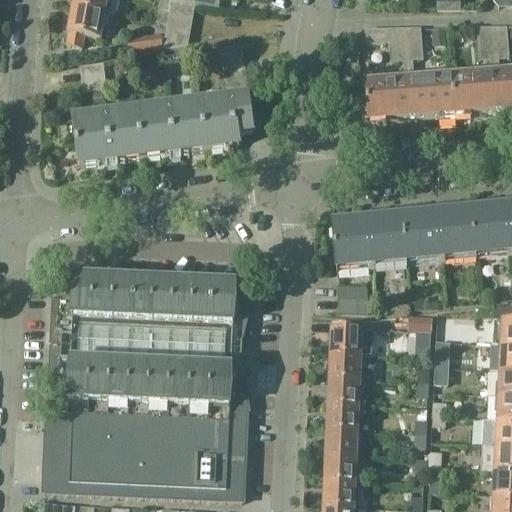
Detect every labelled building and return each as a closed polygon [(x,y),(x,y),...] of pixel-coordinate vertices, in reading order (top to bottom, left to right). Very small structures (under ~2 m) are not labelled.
[(74,0),(72,12),(107,19),(115,20),(119,0),(74,0)] [(171,0),(170,6),(194,10),(195,0),(171,0)] [(438,0),(438,13),(466,13),(466,0),(438,0)] [(511,1),(511,0),(488,0),(488,1),(494,1),(502,10),(511,1)] [(169,14),(168,19),(191,23),(194,10),(170,6),(169,14)] [(69,36),(67,48),(82,51),(85,39),(100,42),(103,27),(105,28),(107,19),(72,12),(67,36),(69,36)] [(158,12),(156,25),(167,27),(168,19),(169,14),(160,12),(158,12)] [(167,27),(166,33),(189,37),(191,23),(168,19),(167,27)] [(490,62),(489,52),(487,31),(477,31),(478,63),(490,62)] [(495,31),(496,42),(498,62),(508,62),(506,31),(495,31)] [(403,64),(403,54),(402,32),(392,33),(392,43),(392,47),(393,64),(403,64)] [(422,64),(422,53),(421,32),(410,33),(411,64),(422,64)] [(166,33),(162,53),(187,49),(189,37),(166,33)] [(392,47),(392,43),(392,33),(366,33),(366,47),(392,47)] [(160,37),(127,41),(128,57),(161,53),(160,37)] [(219,52),(220,66),(243,63),(241,49),(219,52)] [(166,64),(165,64),(167,76),(179,74),(177,63),(176,63),(166,64)] [(220,66),(222,77),(244,74),(243,63),(220,66)] [(80,70),(82,84),(105,81),(102,67),(80,70)] [(246,87),(244,74),(222,77),(224,90),(246,87)] [(369,128),(386,126),(408,123),(440,121),(440,117),(444,117),(445,122),(455,121),(453,83),(390,88),(389,78),(365,80),(369,128)] [(511,78),(453,83),(455,121),(465,120),(466,116),(470,115),(470,119),(511,115),(511,78)] [(106,92),(105,81),(82,84),(84,95),(106,92)] [(232,151),(239,150),(238,139),(253,137),(248,101),(200,107),(206,154),(224,152),(223,147),(231,146),(232,151)] [(200,107),(137,116),(143,162),(160,160),(160,156),(168,154),(169,161),(181,159),(180,153),(188,152),(189,157),(206,154),(200,107)] [(106,168),(117,166),(116,161),(125,160),(126,164),(143,162),(137,116),(74,124),(80,170),(84,170),(84,169),(94,168),(95,169),(97,169),(97,164),(105,163),(106,168)] [(511,212),(510,213),(472,217),(476,264),(511,260),(511,212)] [(407,271),(476,264),(472,217),(402,223),(407,271)] [(337,277),(407,271),(402,223),(364,227),(334,230),(334,229),(333,229),(337,277)] [(51,336),(51,349),(57,350),(57,358),(54,411),(68,412),(68,422),(73,422),(72,436),(72,449),(71,462),(71,475),(70,487),(82,488),(95,488),(107,489),(119,490),(132,490),(144,491),(157,491),(156,502),(162,503),(163,492),(176,492),(188,493),(200,494),(213,494),(225,495),(225,505),(243,506),(246,445),(248,416),(249,416),(242,367),(232,367),(233,339),(242,339),(253,295),(235,291),(234,291),(234,292),(211,291),(181,289),(134,287),(113,286),(113,289),(107,289),(107,286),(94,286),(93,288),(86,288),(87,285),(75,285),(74,285),(73,302),(66,304),(59,306),(58,337),(51,336)] [(367,289),(338,288),(340,303),(368,304),(367,289)] [(425,300),(412,301),(413,312),(426,311),(425,300)] [(340,303),(341,317),(369,318),(368,304),(340,303)] [(494,321),(492,349),(502,350),(511,350),(511,310),(494,312),(494,321)] [(406,320),(405,335),(429,337),(430,322),(406,320)] [(331,333),(330,359),(361,360),(365,360),(372,361),(374,335),(365,334),(331,333)] [(492,349),(491,375),(501,376),(511,376),(511,350),(502,350),(492,349)] [(431,350),(416,350),(416,361),(430,361),(431,350)] [(365,360),(361,360),(330,359),(328,385),(360,386),(360,372),(364,372),(365,360)] [(435,361),(435,372),(450,373),(450,362),(435,361)] [(449,390),(450,373),(435,372),(434,389),(449,390)] [(418,373),(418,388),(430,388),(431,373),(418,373)] [(511,376),(501,376),(500,400),(511,400),(511,376)] [(328,385),(327,410),(359,411),(359,398),(364,398),(364,386),(360,386),(328,385)] [(429,401),(430,388),(418,388),(417,400),(429,401)] [(511,400),(500,400),(498,425),(511,426),(511,400)] [(363,411),(359,411),(327,410),(326,435),(358,437),(359,423),(363,424),(363,411)] [(433,412),(432,422),(447,423),(447,413),(433,412)] [(47,421),(46,435),(60,436),(60,422),(47,421)] [(60,422),(60,436),(72,436),(73,422),(68,422),(60,422)] [(447,423),(432,422),(432,430),(446,431),(447,423)] [(416,423),(416,439),(428,439),(429,423),(416,423)] [(485,425),(484,450),(497,451),(511,451),(511,426),(498,425),(485,425)] [(46,435),(45,448),(72,449),(72,436),(60,436),(46,435)] [(326,435),(325,460),(357,462),(358,449),(362,449),(362,437),(358,437),(326,435)] [(427,453),(428,439),(416,439),(415,452),(427,453)] [(45,448),(45,461),(71,462),(72,449),(45,448)] [(484,450),(483,475),(496,476),(511,476),(511,451),(497,451),(484,450)] [(361,462),(357,462),(325,460),(324,486),(356,487),(357,474),(361,474),(361,462)] [(45,461),(44,474),(71,475),(71,462),(45,461)] [(415,477),(428,478),(428,472),(429,462),(416,462),(415,477)] [(429,462),(428,472),(442,473),(442,463),(429,462)] [(442,481),(442,473),(428,472),(428,478),(428,480),(442,481)] [(44,474),(44,486),(58,487),(70,488),(70,487),(71,475),(44,474)] [(511,476),(496,476),(495,502),(511,502),(511,476)] [(44,486),(43,497),(57,498),(58,487),(44,486)] [(324,486),(323,511),(339,511),(355,511),(356,499),(360,500),(360,487),(356,487),(324,486)] [(58,487),(57,498),(70,498),(70,488),(58,487)] [(70,488),(70,498),(82,499),(82,488),(70,487),(70,488)] [(82,488),(82,499),(94,499),(95,488),(82,488)] [(95,488),(94,499),(106,500),(107,489),(95,488)] [(107,489),(106,500),(119,501),(119,490),(107,489)] [(119,490),(119,501),(131,501),(132,490),(119,490)] [(132,490),(131,501),(143,502),(144,491),(132,490)] [(144,491),(143,502),(156,502),(157,491),(144,491)] [(163,492),(162,503),(175,503),(176,492),(163,492)] [(176,492),(175,503),(188,504),(188,493),(176,492)] [(188,493),(188,504),(200,504),(200,494),(188,493)] [(200,494),(200,504),(212,505),(213,494),(200,494)] [(213,494),(212,505),(225,505),(225,495),(213,494)] [(412,499),(411,511),(423,511),(424,499),(412,499)] [(495,506),(494,511),(511,511),(511,502),(495,502),(495,506)]
